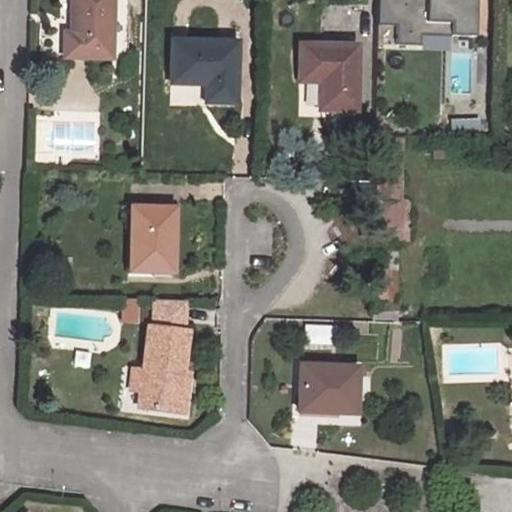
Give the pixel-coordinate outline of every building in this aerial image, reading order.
[(108,0),(69,0),(69,33),(60,32),(60,55),(108,57),(108,0)] [(424,22),(424,0),(378,0),(377,26),(396,27),(396,46),(420,47),(420,35),(450,36),(450,22),(424,22)] [(473,0),(424,0),(424,22),(450,22),(450,36),(472,37),(473,0)] [(125,53),(124,11),(110,12),(111,53),(125,53)] [(233,39),(167,37),(166,82),(201,83),(201,101),(232,102),(233,39)] [(353,44),(296,43),(296,81),(317,81),(316,108),(352,109),(353,44)] [(402,140),(378,140),(377,200),(401,200),(402,140)] [(443,142),(433,142),(432,157),(443,157),(443,142)] [(377,200),(376,240),(397,241),(401,241),(401,200),(377,200)] [(170,213),(132,212),(131,277),(176,280),(177,248),(169,247),(170,213)] [(397,241),(376,240),(375,302),(395,302),(397,241)] [(375,302),(375,318),(395,318),(395,302),(375,302)] [(139,326),(139,305),(126,304),(126,326),(139,326)] [(156,327),(186,328),(187,306),(156,305),(156,327)] [(156,332),(186,335),(186,328),(156,327),(156,332)] [(156,332),(150,332),(145,373),(143,396),(141,412),(179,416),(184,374),(189,336),(186,335),(156,332)] [(353,366),(295,364),(294,404),(316,405),(316,410),(352,411),(353,366)] [(145,373),(135,371),(132,395),(143,396),(145,373)] [(184,374),(179,416),(186,417),(191,375),(184,374)]
